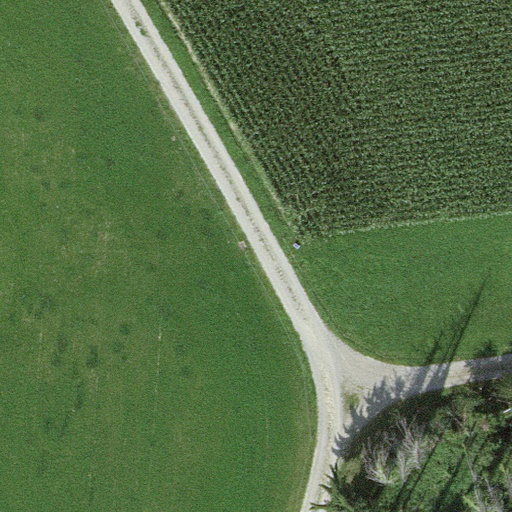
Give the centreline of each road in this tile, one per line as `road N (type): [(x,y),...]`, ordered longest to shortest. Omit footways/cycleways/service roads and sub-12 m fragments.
road 1 (track): [(319,511),(335,448),(328,356),(121,0)]
road 2 (track): [(336,401),(511,378)]
